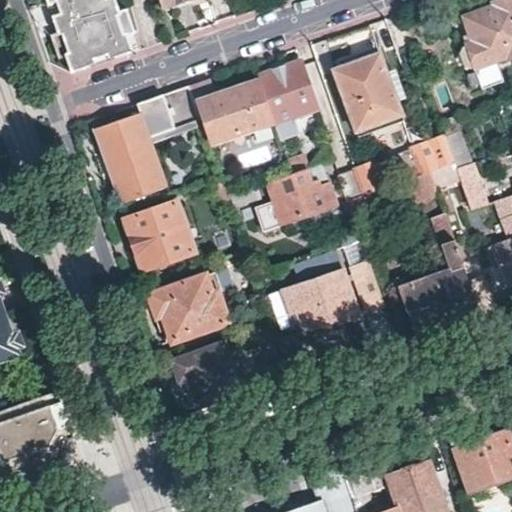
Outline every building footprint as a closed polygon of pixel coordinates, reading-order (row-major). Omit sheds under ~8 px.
[(66,56),(72,71),(134,50),(128,34),(133,31),(124,6),(118,7),(115,0),(66,0),(68,7),(52,13),(57,29),(51,31),(60,57),(66,56)] [(511,0),(504,0),(496,3),(497,6),(467,16),(476,40),(463,45),(458,51),(462,62),(464,65),(470,66),(507,54),(509,54),(511,53),(511,0)] [(401,112),(380,51),(334,66),(354,128),(401,112)] [(317,105),(300,59),(257,73),(259,78),(273,119),(279,136),(298,130),(292,113),(317,105)] [(210,141),(273,119),(259,78),(216,93),(211,77),(190,84),(202,119),(210,141)] [(149,137),(202,119),(190,84),(145,99),(138,101),(141,111),(94,127),(121,203),(167,187),(149,137)] [(459,128),(455,117),(439,123),(443,133),(459,128)] [(471,162),(459,128),(443,133),(451,156),(453,161),(455,167),(469,163),(471,162)] [(303,145),(310,164),(335,156),(328,136),(303,145)] [(426,170),(437,167),(428,141),(409,147),(417,174),(426,170)] [(363,192),(383,186),(373,161),(355,167),(363,192)] [(455,167),(453,161),(437,167),(426,170),(433,187),(459,178),(455,167)] [(488,202),(474,161),(471,162),(469,163),(455,167),(459,178),(461,183),(470,209),(488,202)] [(291,171),(266,179),(269,189),(273,201),(256,207),(264,227),(336,203),(327,179),(310,184),(304,166),(291,171)] [(355,167),(340,172),(349,197),(363,192),(355,167)] [(363,192),(349,197),(357,220),(435,192),(433,187),(426,170),(417,174),(399,180),(383,186),(363,192)] [(232,173),(222,176),(228,192),(237,189),(232,173)] [(220,207),(232,204),(231,201),(228,192),(222,176),(211,180),(220,207)] [(237,189),(228,192),(231,201),(269,189),(266,179),(237,189)] [(511,198),(510,199),(511,206),(511,240),(508,229),(490,235),(495,248),(489,250),(490,256),(501,289),(511,285),(511,198)] [(195,250),(177,199),(126,216),(144,268),(195,250)] [(471,287),(442,212),(428,217),(438,247),(443,246),(452,270),(400,287),(416,335),(454,322),(481,313),(471,287)] [(247,249),(235,253),(239,261),(250,258),(247,249)] [(384,304),(368,256),(348,263),(364,311),(384,304)] [(360,315),(343,267),(289,285),(304,329),(336,317),(339,323),(360,315)] [(227,321),(218,292),(225,289),(219,270),(150,294),(157,313),(165,312),(173,338),(227,321)] [(486,283),(471,287),(481,313),(494,308),(486,283)] [(0,360),(20,354),(6,314),(0,315),(0,360)] [(260,337),(256,326),(240,332),(244,343),(260,337)] [(240,390),(223,342),(173,360),(189,407),(240,390)] [(59,392),(0,411),(0,480),(7,478),(61,459),(75,437),(60,396),(59,392)] [(511,477),(511,452),(505,431),(484,439),(481,431),(473,434),(468,433),(454,437),(450,442),(452,449),(467,493),(511,477)] [(361,461),(340,468),(355,511),(363,511),(363,509),(368,508),(364,494),(384,488),(372,457),(361,461)] [(398,511),(444,511),(427,463),(386,478),(397,507),(398,511)] [(320,501),(288,511),(355,511),(340,468),(312,478),(320,501)]
